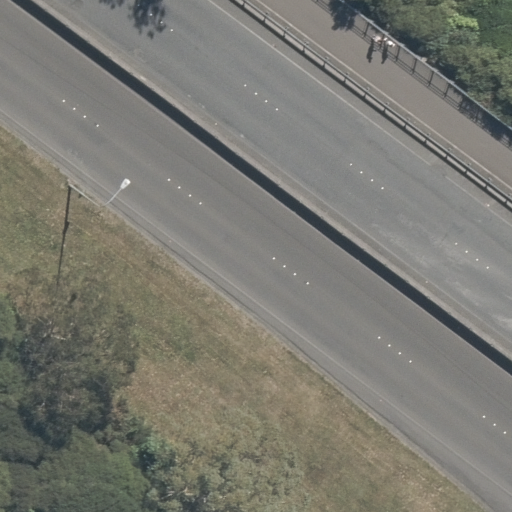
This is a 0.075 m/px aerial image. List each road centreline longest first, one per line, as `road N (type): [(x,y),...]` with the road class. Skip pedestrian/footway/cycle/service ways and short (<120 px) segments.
road 1 (secondary): [(511,436),(0,51)]
road 2 (secondary): [(136,0),(511,283)]
